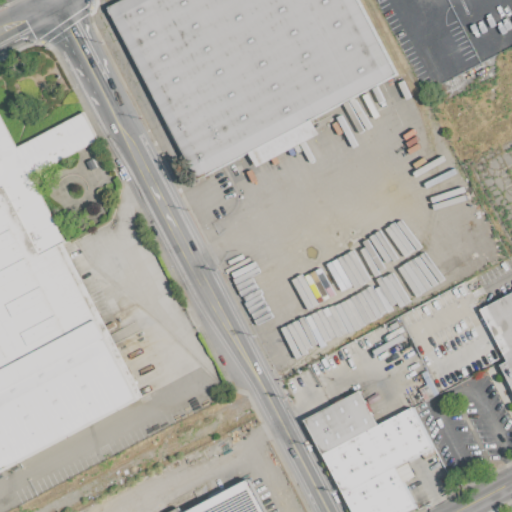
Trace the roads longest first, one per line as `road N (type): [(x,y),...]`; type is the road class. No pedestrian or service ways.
road 1 (tertiary): [(96,81),(253,372)]
road 2 (tertiary): [(253,372),(326,511)]
